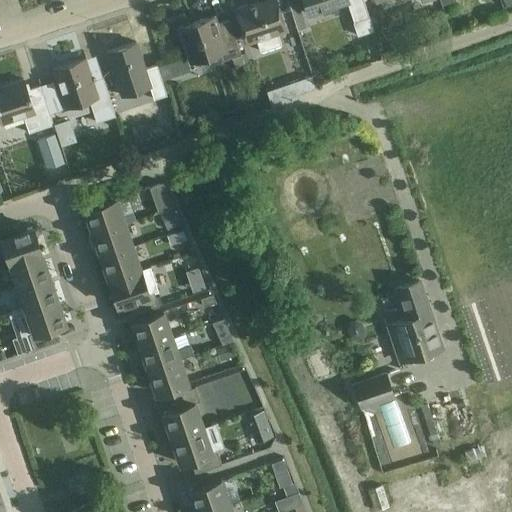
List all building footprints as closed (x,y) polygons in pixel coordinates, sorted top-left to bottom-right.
[(282,44),(279,32),(286,29),(276,0),(270,0),(250,7),(250,4),(236,9),(247,42),(257,39),(261,51),(282,44)] [(374,30),(370,17),(364,0),(304,0),(309,14),(348,2),(358,35),(374,30)] [(247,52),(241,54),(230,19),(217,23),(215,16),(180,27),(191,61),(220,52),(223,61),(233,57),(236,67),(250,62),(247,52)] [(108,51),(122,95),(150,86),(154,99),(167,95),(157,64),(145,68),(137,42),(108,51)] [(92,80),(85,59),(54,69),(67,107),(89,99),(97,122),(116,115),(103,76),(92,80)] [(294,82),(267,92),(273,106),(300,97),(298,94),(316,88),(312,76),(294,82)] [(53,125),(54,125),(51,113),(45,97),(41,85),(40,85),(28,90),(24,79),(0,86),(0,116),(2,124),(24,117),(29,133),(53,125)] [(57,93),(45,97),(51,113),(62,109),(57,93)] [(69,120),(54,125),(61,144),(75,139),(69,120)] [(38,152),(43,180),(61,176),(55,148),(38,152)] [(163,182),(150,186),(158,212),(174,206),(163,182)] [(85,208),(93,232),(125,222),(116,198),(85,208)] [(175,208),(163,213),(169,229),(181,223),(175,208)] [(93,232),(101,257),(133,246),(125,222),(93,232)] [(1,237),(9,260),(41,250),(33,226),(1,237)] [(184,229),(171,234),(175,243),(188,239),(184,229)] [(101,257),(110,281),(141,270),(133,246),(101,257)] [(9,260),(17,284),(49,273),(41,250),(9,260)] [(199,267),(187,271),(194,291),(205,287),(199,267)] [(141,270),(110,281),(118,305),(128,301),(133,314),(159,305),(154,291),(149,293),(141,270)] [(17,284),(25,308),(57,297),(49,273),(17,284)] [(441,346),(425,300),(419,281),(398,288),(408,318),(389,324),(401,360),(441,346)] [(213,293),(200,298),(203,306),(216,301),(213,293)] [(57,297),(25,308),(34,332),(29,334),(34,349),(60,339),(56,326),(66,323),(57,297)] [(132,321),(140,345),(172,335),(163,310),(132,321)] [(234,340),(224,318),(213,323),(223,345),(234,340)] [(140,345),(148,369),(180,358),(172,335),(140,345)] [(231,344),(217,349),(221,360),(236,355),(231,344)] [(180,358),(148,369),(157,393),(188,382),(180,358)] [(395,396),(387,373),(352,385),(361,408),(395,396)] [(173,408),(163,412),(172,437),(203,427),(195,402),(200,401),(195,386),(169,395),(173,408)] [(32,397),(10,407),(16,422),(38,412),(32,397)] [(263,410),(248,416),(253,430),(269,424),(263,410)] [(203,427),(172,437),(181,463),(191,459),(195,473),(222,463),(217,449),(225,446),(217,422),(203,427)] [(294,481),(291,474),(280,479),(283,486),(294,481)] [(190,489),(197,511),(201,511),(230,503),(221,478),(190,489)] [(287,495),(274,500),(279,511),(295,505),(302,503),(303,503),(298,491),(287,495)] [(201,511),(232,511),(230,503),(201,511)]
